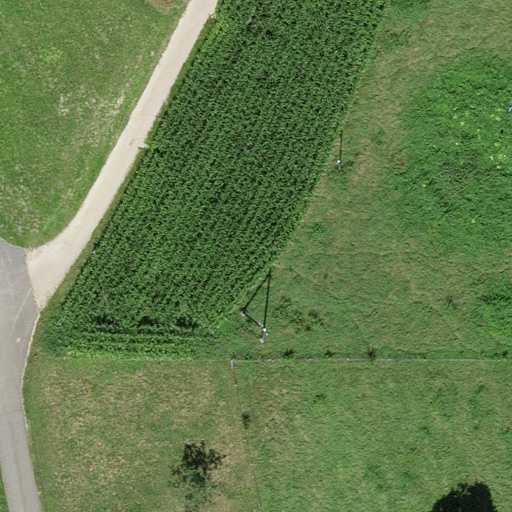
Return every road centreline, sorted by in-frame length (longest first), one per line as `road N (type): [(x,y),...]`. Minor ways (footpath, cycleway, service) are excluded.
road 1 (track): [(199,0),(79,224),(0,307)]
road 2 (track): [(0,356),(26,511)]
